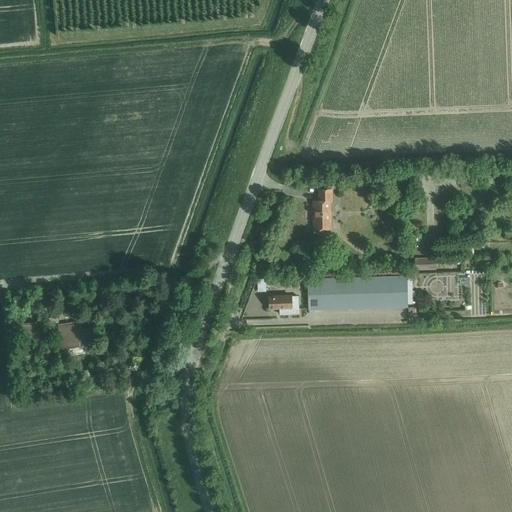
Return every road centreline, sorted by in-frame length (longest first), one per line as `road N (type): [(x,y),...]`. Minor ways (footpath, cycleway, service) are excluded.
road 1 (tertiary): [(210,511),(187,431),(191,362),(322,0)]
road 2 (track): [(312,0),(283,38),(245,46),(171,263),(0,280)]
road 3 (track): [(266,0),(254,22),(52,41),(49,0)]
road 4 (track): [(152,511),(124,400),(160,305)]
road 5 (track): [(191,362),(226,323),(230,249)]
